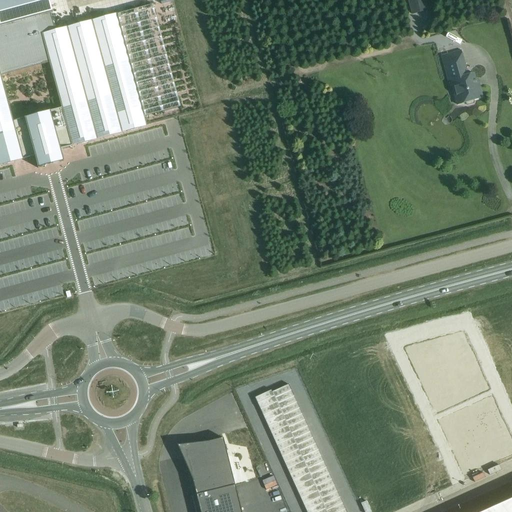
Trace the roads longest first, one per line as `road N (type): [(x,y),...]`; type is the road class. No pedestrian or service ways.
road 1 (unclassified): [(92,317),(136,312),(173,327),(210,329),(511,245)]
road 2 (primary): [(232,352),(511,268)]
